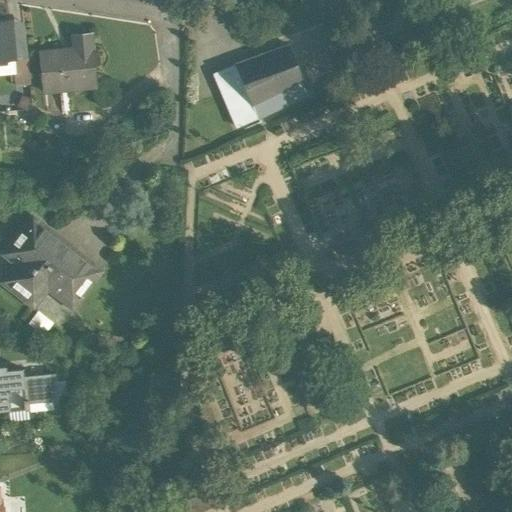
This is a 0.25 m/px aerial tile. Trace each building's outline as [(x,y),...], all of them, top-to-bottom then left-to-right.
[(10,21),(0,22),(0,61),(12,61),(13,61),(13,59),(10,21)] [(73,50),(39,53),(43,92),(96,87),(91,34),(72,36),(73,50)] [(289,46),(236,65),(214,75),(236,128),(306,96),(300,84),(304,82),(289,46)] [(27,58),(13,59),(13,61),(12,61),(15,86),(30,84),(27,58)] [(51,236),(31,221),(2,258),(15,267),(1,285),(33,309),(53,283),(79,301),(100,274),(50,237),(51,236)] [(0,411),(10,411),(6,371),(5,367),(0,367),(0,411)] [(55,374),(23,377),(22,370),(6,371),(10,411),(29,410),(28,404),(58,401),(55,374)] [(199,485),(179,493),(186,511),(190,511),(207,505),(199,485)]
